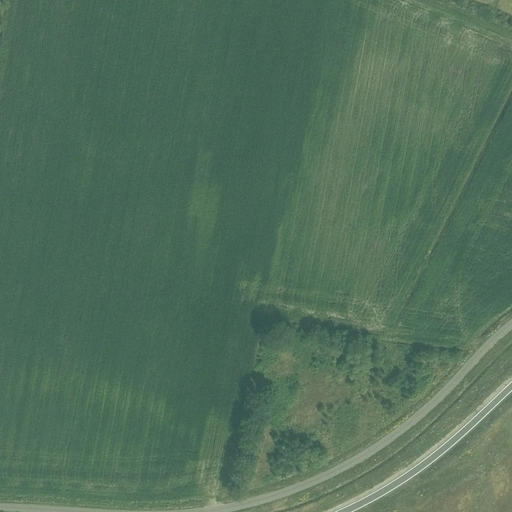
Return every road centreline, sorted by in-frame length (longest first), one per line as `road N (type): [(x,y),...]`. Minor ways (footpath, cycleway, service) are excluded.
road 1 (unclassified): [(197,511),(293,489),(366,454),(426,409),(511,324)]
road 2 (trunk): [(511,384),(421,465),(342,511)]
